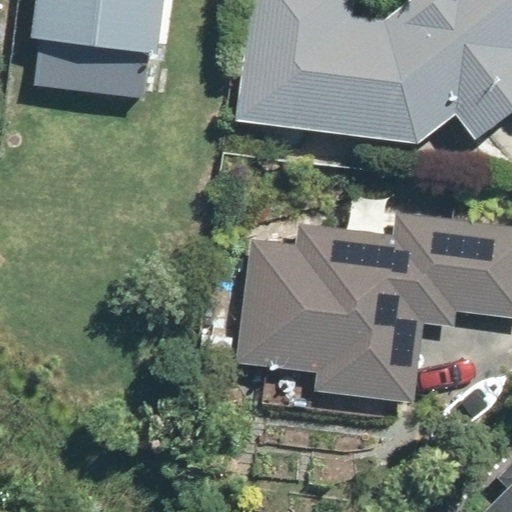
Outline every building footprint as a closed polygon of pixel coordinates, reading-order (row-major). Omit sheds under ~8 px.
[(46,32),(39,79),(147,93),(154,43),(164,44),(169,0),(40,0),(37,30),(46,32)] [(253,0),(240,117),(423,138),(461,109),(480,131),(511,106),(511,0),(410,0),(386,19),(353,15),(354,0),(253,0)] [(256,237),(240,359),(321,368),(318,387),(419,397),(427,318),(459,321),(461,307),(511,312),(511,221),(402,210),(399,232),(303,223),(301,242),(256,237)] [(201,353),(234,356),(236,334),(203,330),(201,353)] [(511,511),(511,464),(503,474),(511,482),(511,483),(482,511),(511,511)]
